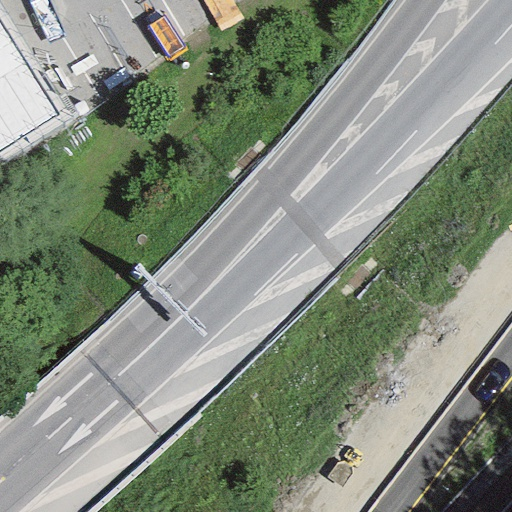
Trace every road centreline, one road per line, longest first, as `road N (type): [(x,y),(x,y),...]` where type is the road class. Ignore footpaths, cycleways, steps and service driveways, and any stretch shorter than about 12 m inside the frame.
road 1 (motorway): [(511,8),(198,298)]
road 2 (motorway): [(440,0),(198,298)]
road 3 (motorway): [(198,298),(0,491)]
road 4 (motorway): [(358,511),(511,308)]
